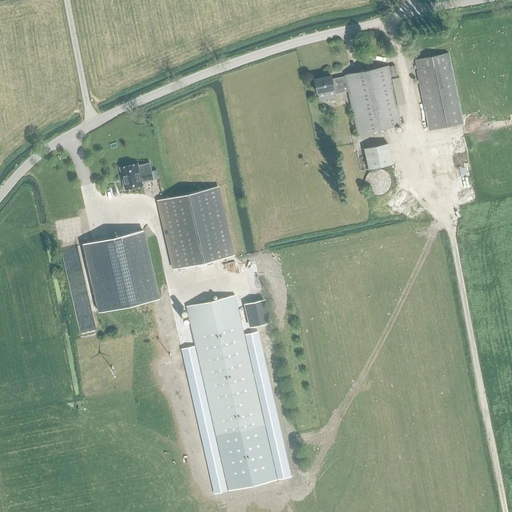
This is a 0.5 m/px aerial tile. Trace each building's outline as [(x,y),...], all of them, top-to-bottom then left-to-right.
[(462,124),(447,54),(416,60),(431,131),(462,124)] [(398,78),(396,66),(389,68),(389,67),(345,76),(345,77),(332,80),(332,79),(331,77),(314,81),(317,94),(334,90),(335,91),(335,94),(348,91),(349,96),(357,134),(401,124),(396,104),(391,80),(391,79),(398,78)] [(403,103),(398,78),(391,80),(396,104),(403,103)] [(392,163),(388,142),(362,147),(367,169),(392,163)] [(156,170),(151,171),(149,162),(138,165),(138,163),(119,167),(124,190),(143,186),(142,182),(158,178),(156,170)] [(370,188),(391,187),(390,173),(369,174),(370,188)] [(173,269),(232,254),(215,186),(156,200),(173,269)] [(91,214),(95,229),(100,227),(96,213),(91,214)] [(158,299),(142,230),(83,244),(99,312),(158,299)] [(264,425),(241,326),(234,295),(186,306),(216,436),(264,425)]
